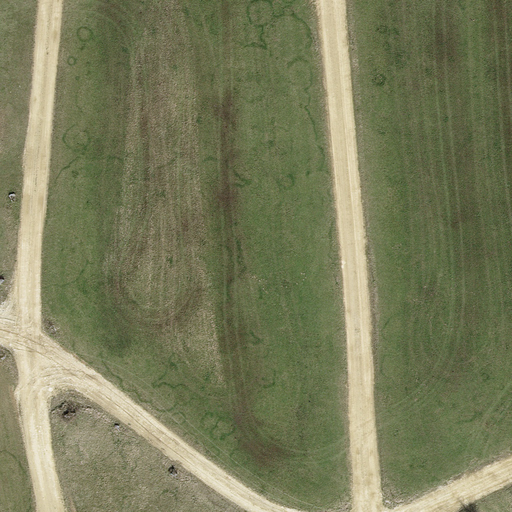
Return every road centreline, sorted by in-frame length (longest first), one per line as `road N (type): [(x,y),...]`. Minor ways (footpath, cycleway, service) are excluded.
road 1 (track): [(49,511),(29,282),(48,0)]
road 2 (track): [(368,511),(331,0)]
road 3 (track): [(275,511),(101,389),(0,330)]
